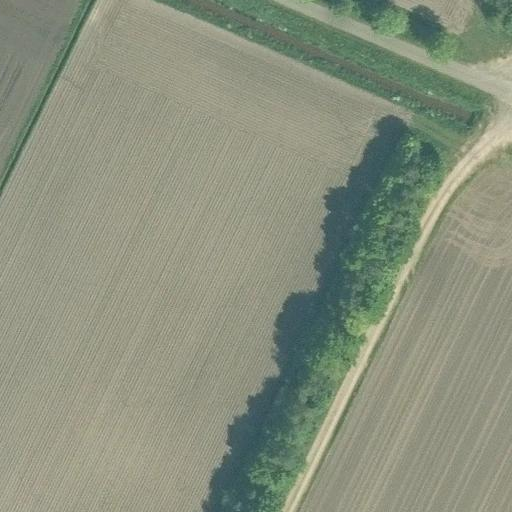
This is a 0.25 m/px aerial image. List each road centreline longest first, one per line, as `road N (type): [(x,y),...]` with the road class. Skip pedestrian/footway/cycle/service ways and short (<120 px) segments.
road 1 (track): [(511,130),(450,185),(291,511)]
road 2 (unclassified): [(305,0),(511,88)]
